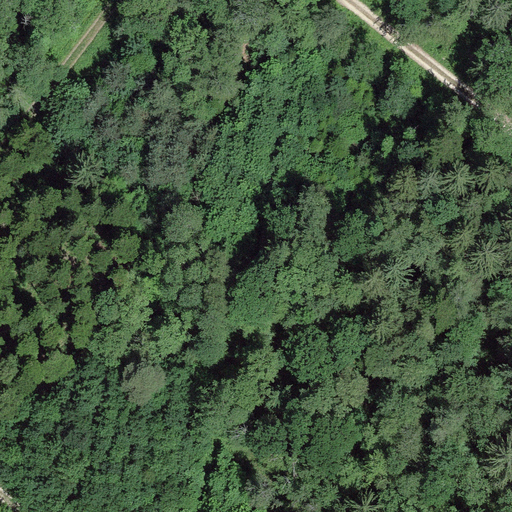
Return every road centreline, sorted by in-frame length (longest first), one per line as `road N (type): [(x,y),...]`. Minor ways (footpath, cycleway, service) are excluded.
road 1 (track): [(511,126),(349,0)]
road 2 (track): [(0,152),(116,0)]
